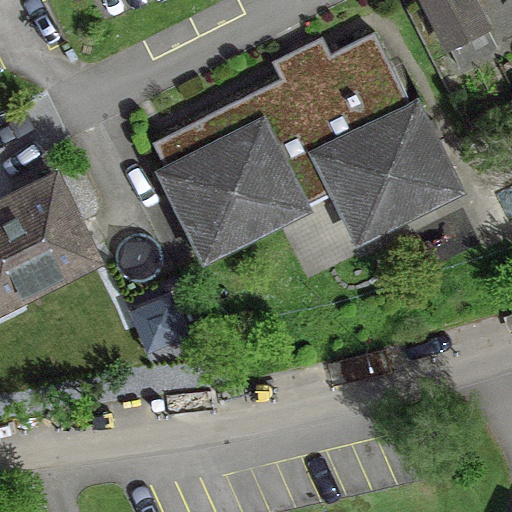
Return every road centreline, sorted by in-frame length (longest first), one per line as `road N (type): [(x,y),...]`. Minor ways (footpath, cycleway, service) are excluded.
road 1 (residential): [(0,468),(229,423),(511,351)]
road 2 (residential): [(69,114),(291,0)]
